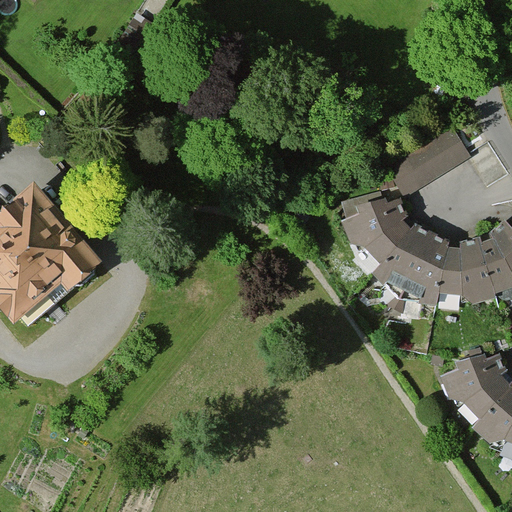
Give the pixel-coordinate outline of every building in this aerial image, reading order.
[(455,128),(390,166),(404,189),(469,152),(455,128)] [(32,169),(0,194),(0,293),(23,323),(104,260),(32,169)] [(361,208),(344,216),(357,244),(371,242),(386,256),(418,220),(387,196),(362,203),(361,208)] [(511,209),(495,237),(479,241),(484,297),(511,282),(511,209)] [(418,220),(386,256),(376,269),(385,279),(392,272),(408,282),(432,230),(418,220)] [(455,244),(432,230),(408,282),(418,287),(421,296),(435,297),(455,244)] [(484,297),(479,241),(455,244),(435,297),(484,297)] [(483,418),(511,384),(511,383),(504,374),(499,355),(467,355),(445,372),(455,396),(468,396),(483,418)] [(511,432),(511,384),(483,418),(476,426),(497,439),(511,432)]
